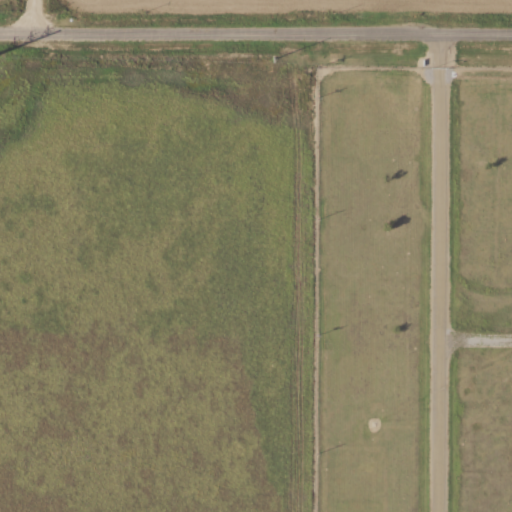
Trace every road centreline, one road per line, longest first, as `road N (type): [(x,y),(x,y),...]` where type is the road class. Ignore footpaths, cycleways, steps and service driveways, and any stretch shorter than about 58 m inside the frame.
road 1 (residential): [(0,35),(511,35)]
road 2 (residential): [(440,511),(443,321)]
